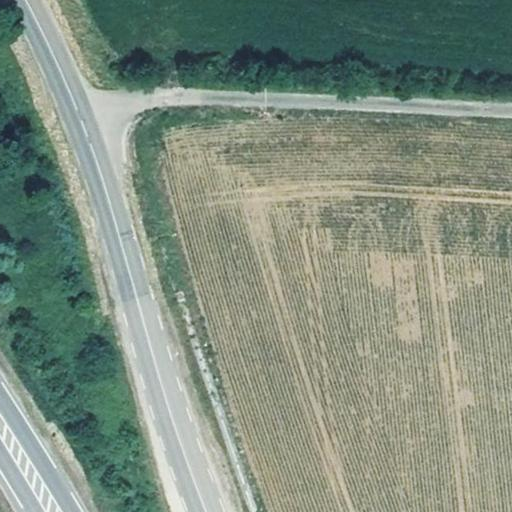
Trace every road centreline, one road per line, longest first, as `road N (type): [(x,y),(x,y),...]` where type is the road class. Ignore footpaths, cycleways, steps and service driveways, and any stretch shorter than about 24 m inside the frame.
road 1 (unclassified): [(78,111),(183,98),(511,111)]
road 2 (tertiary): [(78,111),(206,511)]
road 3 (primary): [(65,511),(0,394)]
road 4 (tertiary): [(24,0),(78,111)]
